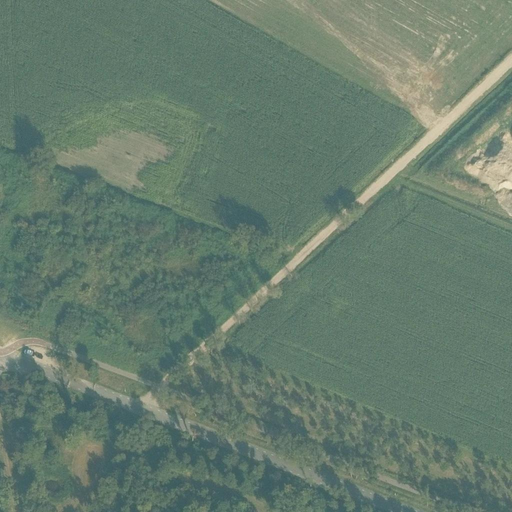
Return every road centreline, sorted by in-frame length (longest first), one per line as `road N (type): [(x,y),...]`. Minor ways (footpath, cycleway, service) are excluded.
road 1 (track): [(145,411),(159,387),(511,60)]
road 2 (unclassified): [(403,511),(0,354)]
road 3 (track): [(1,434),(71,432),(265,511)]
